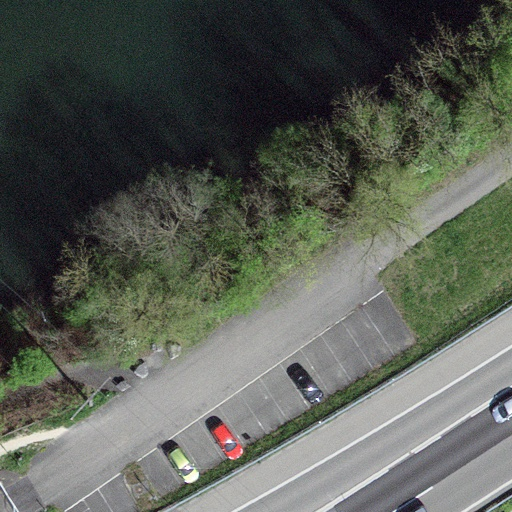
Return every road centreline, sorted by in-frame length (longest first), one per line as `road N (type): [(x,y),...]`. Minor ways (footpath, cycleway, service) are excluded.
road 1 (unclassified): [(511,152),(91,448)]
road 2 (motorway): [(511,435),(406,503)]
